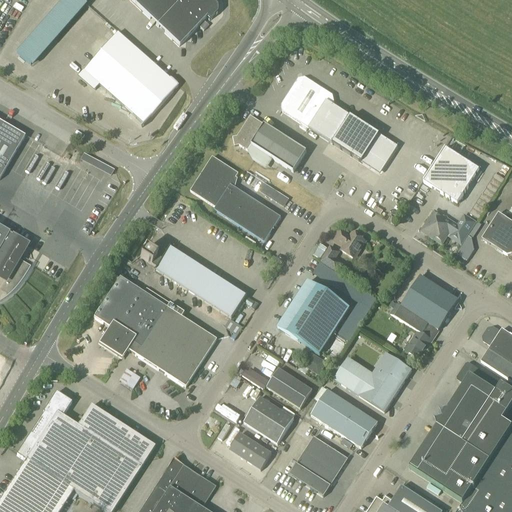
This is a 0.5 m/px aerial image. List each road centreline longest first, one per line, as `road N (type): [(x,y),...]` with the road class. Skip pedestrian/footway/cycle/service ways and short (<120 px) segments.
road 1 (unclassified): [(483,297),(337,201),(178,444)]
road 2 (unclassified): [(345,511),(483,297)]
road 3 (primary): [(511,136),(298,4)]
road 4 (tertiary): [(41,353),(153,179)]
road 5 (unclassified): [(153,179),(0,85)]
road 6 (unknown): [(224,86),(367,188)]
road 7 (unclassified): [(178,444),(41,353)]
road 8 (tertiary): [(153,179),(251,50)]
road 9 (unclassified): [(283,511),(178,444)]
